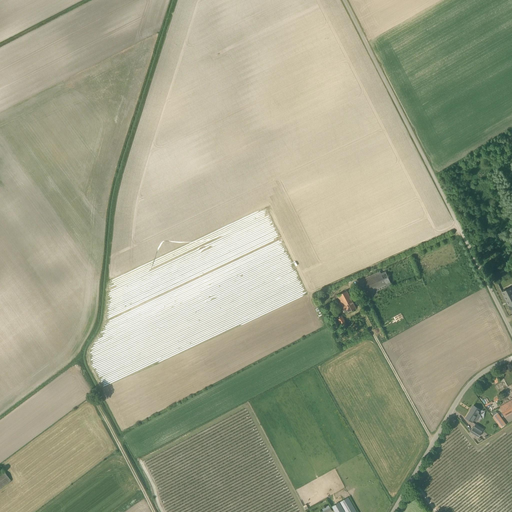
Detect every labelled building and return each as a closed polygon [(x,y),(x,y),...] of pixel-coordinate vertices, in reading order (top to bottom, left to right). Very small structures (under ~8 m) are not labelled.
[(374,293),(387,287),(391,285),(385,271),(381,273),(380,271),(358,281),(365,296),(369,295),(370,298),(375,296),(374,293)] [(511,289),(511,287),(502,292),(511,312),(511,289)] [(346,313),(348,312),(356,308),(347,291),(337,295),(343,308),(343,309),(345,313),(346,313)] [(342,327),(347,325),(342,315),(337,318),(342,327)] [(511,399),(499,407),(505,417),(511,412),(511,399)] [(476,422),(480,415),(479,413),(481,410),(473,405),(465,418),(473,422),(474,420),(476,422)] [(501,428),(506,424),(497,413),(492,417),(501,428)] [(478,437),(483,429),(476,424),(471,432),(478,437)] [(0,488),(11,480),(3,470),(0,472),(0,488)] [(356,511),(348,497),(340,502),(332,506),(334,511),(356,511)]
